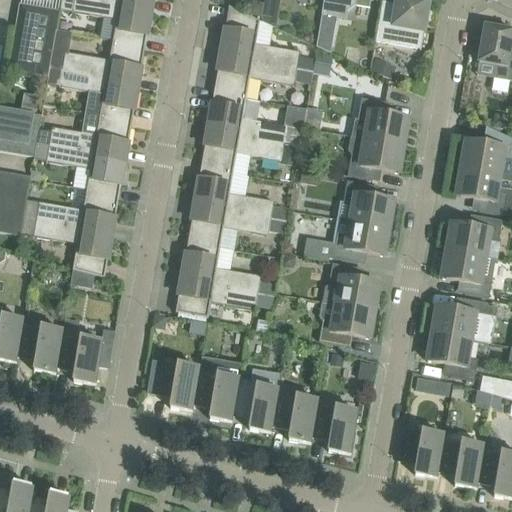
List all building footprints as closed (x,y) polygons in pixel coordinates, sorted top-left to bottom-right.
[(116,21),(112,48),(144,53),(144,52),(146,42),(150,16),(119,10),(120,4),(95,0),(61,0),(60,12),(116,21)] [(95,0),(120,4),(119,10),(150,16),(151,15),(152,4),(153,0),(95,0)] [(264,0),(261,23),(276,30),(281,0),(264,0)] [(346,20),(348,12),(354,7),(355,0),(363,0),(371,1),(371,0),(323,0),(321,16),(346,20)] [(382,3),(375,42),(421,50),(425,24),(428,24),(430,12),(428,11),(429,2),(419,0),(396,0),(395,5),(382,3)] [(50,69),(53,52),(60,12),(19,5),(7,72),(48,79),(50,69)] [(226,26),(221,52),(249,56),(248,62),(297,71),(299,59),(300,54),(269,48),(255,46),(259,22),(229,8),(229,10),(226,26)] [(485,28),(485,29),(483,42),(479,63),(496,66),(494,80),(511,82),(511,58),(509,58),(511,39),(511,32),(500,30),(498,26),(492,25),(489,28),(485,28)] [(473,27),(471,40),(483,42),(485,29),(473,27)] [(139,79),(144,53),(112,48),(109,62),(53,52),(50,69),(107,79),(106,85),(137,91),(137,90),(139,79)] [(369,50),(365,50),(359,53),(357,64),(369,67),(372,53),(369,50)] [(219,63),(215,89),(247,95),(249,80),(294,88),(294,84),(297,71),(248,62),(249,56),(221,52),(219,63)] [(315,61),(313,74),(330,76),(333,57),(316,54),(315,61)] [(299,59),(297,71),(313,74),(315,61),(299,59)] [(376,61),(372,73),(391,80),(396,68),(376,61)] [(48,79),(47,86),(88,94),(103,96),(100,116),(99,122),(131,128),(131,127),(133,117),(137,91),(106,85),(107,79),(50,69),(48,79)] [(297,71),(294,84),(311,87),(313,74),(297,71)] [(33,79),(29,83),(30,90),(35,93),(41,93),(44,88),(44,82),(39,78),(33,79)] [(213,100),(208,126),(236,131),(235,137),(284,146),(287,128),(256,123),(242,121),(247,95),(215,89),(215,90),(213,100)] [(364,140),(404,148),(408,120),(383,116),(385,104),(361,100),(357,122),(354,121),(351,138),(364,140)] [(37,144),(39,132),(41,117),(34,116),(34,114),(0,108),(0,153),(34,159),(37,144)] [(39,132),(37,144),(94,154),(93,160),(124,165),(126,154),(131,128),(99,122),(96,137),(81,134),(52,129),(51,134),(39,132)] [(206,138),(202,164),(234,169),(236,155),(251,158),(281,163),(284,146),(235,137),(236,131),(208,126),(208,127),(206,138)] [(285,139),(284,146),(300,148),(301,142),(303,131),(287,128),(285,139)] [(465,142),(461,170),(500,177),(503,160),(511,161),(511,140),(493,131),(490,147),(465,142)] [(399,175),(404,148),(364,140),(351,138),(348,153),(351,157),(347,178),(372,182),(374,171),(399,175)] [(90,171),(86,197),(118,203),(118,202),(124,165),(93,160),(94,154),(37,144),(34,159),(34,161),(90,171)] [(281,163),(280,167),(296,169),(300,148),(284,146),(281,163)] [(200,175),(195,201),(223,206),(222,212),(271,220),(273,208),(274,203),(245,198),(229,195),(233,175),(234,169),(202,164),(202,165),(200,175)] [(500,177),(461,170),(456,198),(481,202),(479,213),(503,218),(507,196),(497,194),(500,177)] [(0,234),(20,238),(20,236),(23,219),(26,202),(30,179),(0,173),(0,234)] [(353,206),(350,224),(389,230),(394,203),(369,198),(371,187),(347,183),(343,204),(353,206)] [(113,229),(118,203),(86,197),(83,212),(26,202),(23,219),(81,229),(80,235),(111,240),(111,239),(113,229)] [(193,213),(189,239),(221,244),(223,230),(238,232),(268,238),(268,233),(271,220),(222,212),(223,206),(195,201),(195,202),(193,213)] [(273,208),(271,220),(287,223),(289,211),(273,208)] [(451,225),(446,253),(486,260),(489,242),(498,244),(502,222),(478,218),(476,229),(451,225)] [(107,266),(111,240),(80,235),(81,229),(23,219),(20,236),(77,246),(73,271),(104,280),(104,278),(107,266)] [(271,220),(268,233),(284,236),(287,223),(271,220)] [(306,241),(303,258),(328,263),(328,260),(357,265),(359,254),(384,258),(389,230),(350,224),(347,241),(337,239),(336,246),(306,241)] [(187,250),(182,276),(210,281),(209,287),(258,295),(260,283),(261,278),(230,273),(216,270),(220,250),(221,244),(189,239),(188,240),(187,250)] [(285,245),(283,253),(291,255),(292,250),(290,246),(285,245)] [(446,253),(441,280),(459,283),(466,285),(464,296),(488,300),(495,261),(486,260),(446,253)] [(284,256),(283,267),(293,269),(295,258),(284,256)] [(325,290),(322,304),(375,313),(379,286),(354,281),(356,270),(332,265),(328,287),(325,290)] [(180,288),(175,314),(178,315),(207,320),(208,320),(210,305),(255,313),(255,309),(258,295),(209,287),(210,281),(182,276),(182,277),(180,288)] [(260,283),(258,295),(274,298),(276,286),(260,283)] [(258,295),(255,309),(271,311),(274,298),(258,295)] [(23,322),(23,326),(29,327),(33,302),(27,301),(23,322)] [(487,308),(488,305),(463,301),(461,312),(436,308),(432,335),(471,342),(491,346),(497,310),(487,308)] [(322,323),(318,343),(343,348),(345,336),(352,338),(370,341),(375,313),(322,304),(319,319),(322,323)] [(155,316),(153,328),(165,330),(167,318),(155,316)] [(0,318),(0,362),(15,365),(16,366),(17,360),(23,326),(23,322),(0,318)] [(63,333),(57,370),(58,371),(75,374),(73,383),(95,387),(98,369),(109,371),(115,334),(103,332),(101,344),(76,339),(79,324),(64,321),(62,333),(63,333)] [(23,326),(17,360),(18,360),(35,363),(33,373),(55,376),(57,370),(63,333),(62,333),(29,327),(23,326)] [(471,342),(432,335),(427,363),(452,367),(450,379),(474,383),(478,361),(468,360),(471,342)] [(332,356),(331,364),(343,366),(344,358),(332,356)] [(199,370),(193,408),(211,411),(209,421),(231,424),(232,419),(239,381),(242,365),(201,359),(199,370)] [(152,362),(146,396),(155,397),(172,400),(170,410),(191,414),(192,414),(193,408),(199,370),(152,362)] [(239,381),(232,419),(234,419),(251,422),(249,432),(270,435),(271,435),(272,429),(279,388),(281,376),(252,371),(250,383),(239,381)] [(418,380),(416,393),(423,395),(425,382),(418,380)] [(511,384),(489,380),(487,395),(493,396),(511,401),(511,384)] [(279,388),(272,429),(273,430),(290,433),(288,442),(310,446),(311,446),(311,440),(317,407),(318,403),(299,400),(300,391),(279,388)] [(495,401),(493,411),(498,412),(503,409),(504,402),(495,401)] [(317,407),(311,440),(313,441),(330,443),(328,453),(350,457),(357,414),(317,407)] [(403,430),(397,464),(400,464),(416,467),(415,477),(436,481),(437,481),(438,475),(443,441),(444,437),(403,430)] [(443,441),(438,475),(439,475),(456,478),(454,488),(476,491),(476,492),(477,486),(483,452),(484,448),(483,448),(443,441)] [(511,457),(483,452),(477,486),(479,486),(495,489),(494,499),(511,501),(511,457)] [(0,489),(0,511),(27,511),(30,498),(31,488),(30,488),(15,485),(13,485),(13,487),(12,492),(0,489)] [(30,498),(27,511),(68,511),(66,511),(68,498),(66,498),(51,495),(50,495),(50,497),(49,502),(30,498)]
